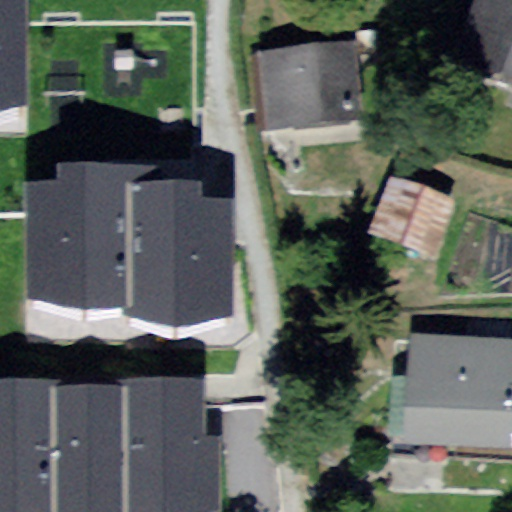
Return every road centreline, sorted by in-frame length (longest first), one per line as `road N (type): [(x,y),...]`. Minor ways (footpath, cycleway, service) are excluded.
road 1 (residential): [(321,511),(327,502),(300,358),(221,113),(226,0)]
road 2 (unknown): [(283,304),(0,312)]
